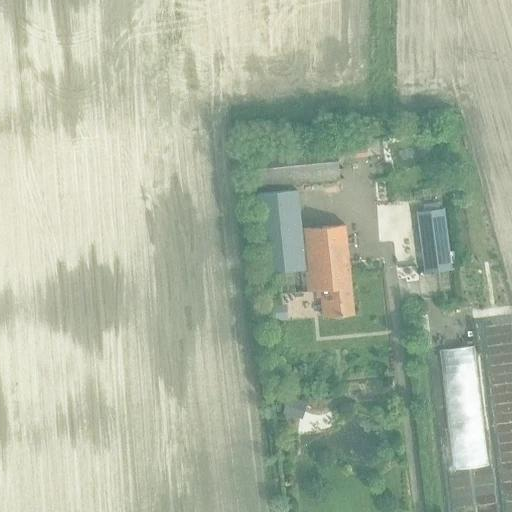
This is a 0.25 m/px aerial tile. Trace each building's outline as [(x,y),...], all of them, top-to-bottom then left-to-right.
[(249,148),(253,187),(339,179),(335,140),(249,148)] [(344,225),(301,229),(297,188),(255,192),(264,274),(305,269),(307,291),(316,291),(317,297),(321,297),(323,317),(353,314),(344,225)] [(417,212),(424,273),(450,270),(443,208),(417,212)] [(448,419),(488,418),(485,336),(445,337),(448,419)] [(302,422),(315,421),(315,406),(302,406),(302,422)]
